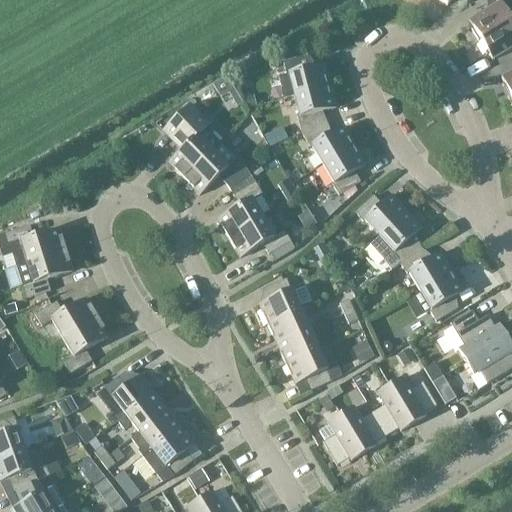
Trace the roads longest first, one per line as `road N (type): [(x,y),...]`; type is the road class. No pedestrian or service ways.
road 1 (residential): [(209,365),(213,316),(190,257),(168,222),(136,194),(114,199),(101,225),(152,340)]
road 2 (residential): [(369,104),(359,63),(379,45),(399,39),(426,54),(475,130),(487,217)]
road 3 (residential): [(297,511),(209,365)]
road 4 (residential): [(487,217),(416,176),(369,104)]
road 5 (residential): [(383,511),(511,436)]
